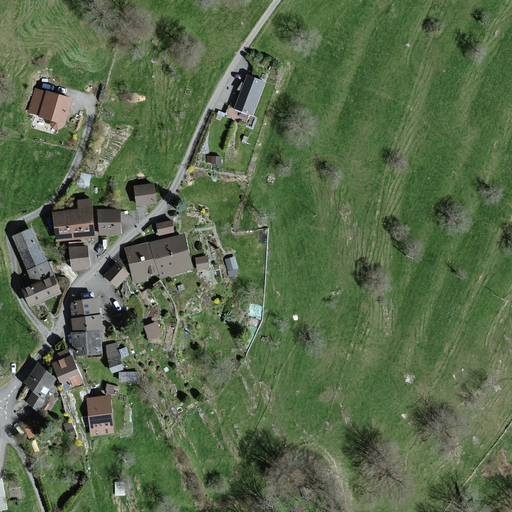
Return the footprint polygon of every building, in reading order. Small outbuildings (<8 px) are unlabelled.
[(264,82),(248,76),(236,108),(252,114),(264,82)] [(66,123),(73,98),(36,88),(30,112),(53,118),(51,123),(63,126),(64,123),(66,123)] [(157,202),(154,184),(135,186),(138,204),(157,202)] [(92,199),(79,200),(80,209),(55,212),(58,240),(96,236),(92,199)] [(121,209),(100,210),(101,234),(122,233),(121,209)] [(175,231),(172,221),(158,224),(160,235),(175,231)] [(34,228),(14,236),(28,269),(48,260),(34,228)] [(193,269),(185,234),(152,242),(160,273),(161,277),(193,269)] [(147,276),(160,273),(152,242),(126,248),(135,283),(148,280),(147,276)] [(88,246),(71,248),(74,269),(91,267),(88,246)] [(209,267),(207,256),(197,258),(199,269),(209,267)] [(236,259),(235,257),(226,260),(229,270),(238,267),(236,259)] [(28,269),(35,284),(55,275),(48,260),(28,269)] [(129,273),(117,263),(106,275),(117,286),(129,273)] [(62,292),(55,275),(35,284),(24,288),(32,306),(62,292)] [(72,306),(73,317),(101,314),(99,298),(75,301),(72,306)] [(72,318),(74,332),(101,329),(104,329),(102,314),(101,314),(73,317),(72,318)] [(158,322),(147,326),(151,339),(163,335),(158,322)] [(75,355),(104,352),(101,329),(74,332),(73,332),(75,355)] [(119,350),(118,344),(108,346),(113,371),(123,369),(121,357),(129,355),(127,348),(119,350)] [(72,355),(69,349),(52,356),(54,363),(53,363),(65,390),(84,381),(73,355),(72,355)] [(57,378),(39,365),(26,382),(37,390),(28,402),(38,409),(45,400),(42,398),(57,378)] [(139,372),(121,372),(121,381),(139,381),(139,372)] [(116,432),(111,396),(88,398),(92,435),(116,432)]
